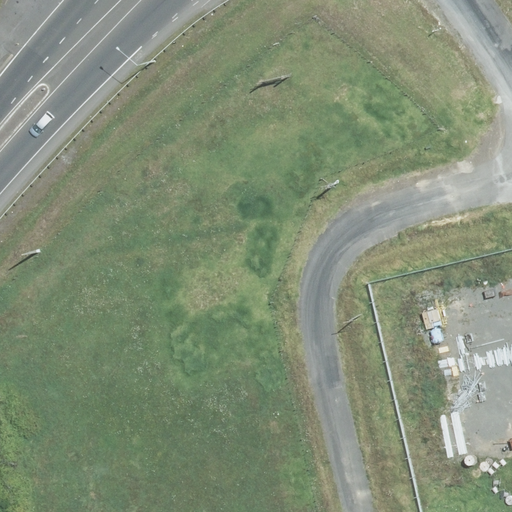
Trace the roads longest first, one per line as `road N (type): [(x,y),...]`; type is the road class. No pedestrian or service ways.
road 1 (unclassified): [(364,511),(319,313),(323,268),(364,223),(511,182)]
road 2 (trunk): [(164,0),(0,175)]
road 3 (trunk): [(0,98),(90,0)]
